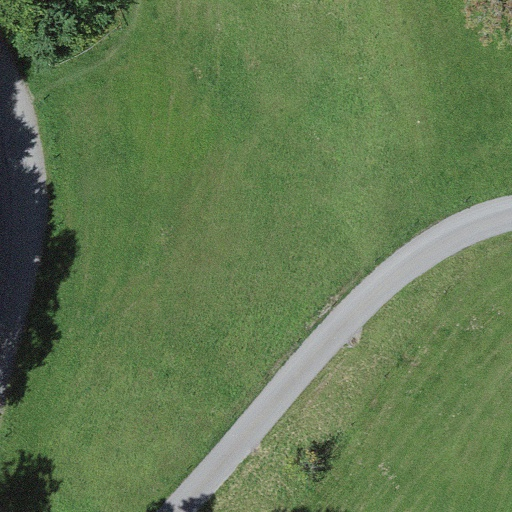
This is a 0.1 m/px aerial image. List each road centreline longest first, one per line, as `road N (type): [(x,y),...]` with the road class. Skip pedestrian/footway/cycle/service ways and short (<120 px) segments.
road 1 (track): [(511,235),(483,237),(352,324),(179,511)]
road 2 (residential): [(0,325),(8,194),(0,137)]
